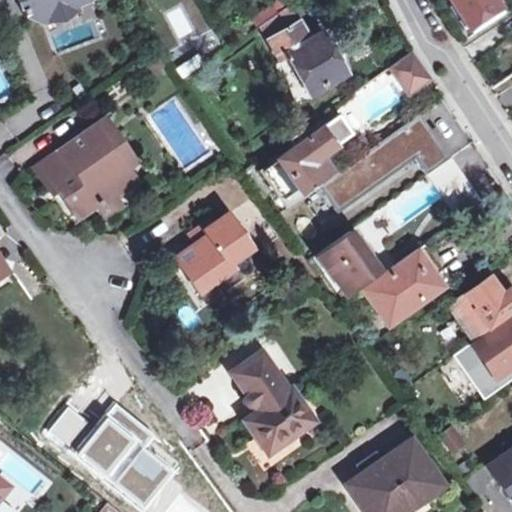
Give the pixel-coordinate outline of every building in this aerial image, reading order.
[(19,0),(21,2),(24,1),(27,9),(24,10),(26,16),(29,15),(45,24),(78,11),(76,6),(90,1),(90,0),(19,0)] [(276,0),(275,0),(253,16),(260,25),(282,10),(276,0)] [(456,0),(477,34),(509,12),(501,0),(456,0)] [(268,38),(282,62),(289,59),(309,96),(346,74),(320,31),(308,39),(297,22),(268,38)] [(415,48),(391,65),(407,87),(413,83),(417,88),(433,76),(415,48)] [(297,104),(309,96),(289,59),(282,62),(282,64),(297,104)] [(188,77),(251,167),(258,161),(194,73),(188,77)] [(407,87),(411,92),(417,88),(413,83),(407,87)] [(427,172),(452,155),(420,110),(319,183),(339,211),(416,156),(427,172)] [(338,116),(306,138),(295,146),(268,166),(292,199),(331,171),(327,166),(340,157),(333,147),(346,138),(350,135),(338,116)] [(99,127),(62,151),(76,173),(56,186),(78,219),(97,205),(105,218),(113,213),(107,202),(136,182),(99,127)] [(289,139),(295,146),(306,138),(300,131),(289,139)] [(353,149),(346,138),(333,147),(340,157),(353,149)] [(76,173),(62,151),(35,170),(49,190),(56,186),(76,173)] [(427,172),(449,202),(474,185),(452,155),(427,172)] [(474,185),(449,202),(460,217),(484,199),(474,185)] [(283,209),(300,233),(327,214),(310,190),(283,209)] [(202,293),(235,268),(232,264),(254,247),(230,215),(208,231),(211,236),(179,260),(202,293)] [(369,242),(362,233),(356,237),(351,229),(315,255),(344,297),(380,271),(363,246),(369,242)] [(391,326),(446,283),(430,260),(426,263),(417,251),(364,290),(391,326)] [(0,278),(10,272),(0,257),(0,278)] [(511,287),(508,282),(499,288),(490,276),(449,305),(473,337),(511,309),(511,287)] [(511,348),(511,317),(498,328),(511,348)] [(262,429),(274,446),(315,418),(292,385),(288,388),(261,350),(231,371),(258,410),(246,418),(257,433),(262,429)] [(409,387),(417,381),(406,365),(398,371),(409,387)] [(424,398),(432,411),(442,404),(433,392),(424,398)] [(442,433),(454,450),(465,443),(453,425),(442,433)] [(362,460),(367,467),(348,481),(370,511),(382,511),(393,505),(398,511),(400,511),(443,482),(411,437),(381,457),(377,451),(362,460)] [(511,448),(487,466),(497,480),(511,500),(511,448)] [(497,480),(487,466),(486,464),(465,479),(476,494),(497,480)] [(0,496),(9,485),(0,477),(0,496)] [(491,504),(497,511),(510,511),(501,498),(491,504)]
